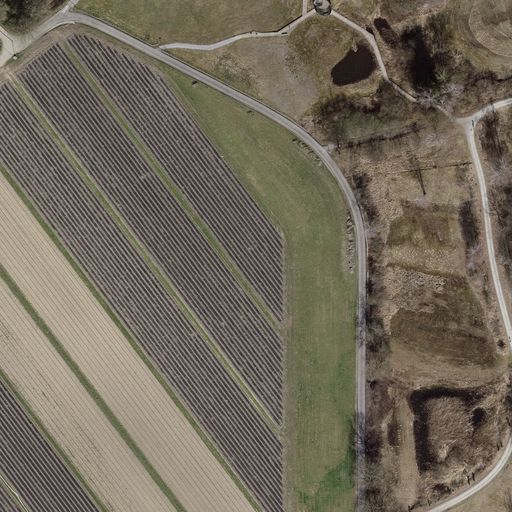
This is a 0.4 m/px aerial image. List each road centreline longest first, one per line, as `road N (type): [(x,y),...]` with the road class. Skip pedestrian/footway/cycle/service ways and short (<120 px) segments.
road 1 (track): [(360,511),(357,221),(342,177),(321,153)]
road 2 (track): [(321,153),(274,117),(155,53),(87,20),(60,16)]
road 3 (track): [(511,345),(468,121)]
road 4 (track): [(468,121),(321,153)]
